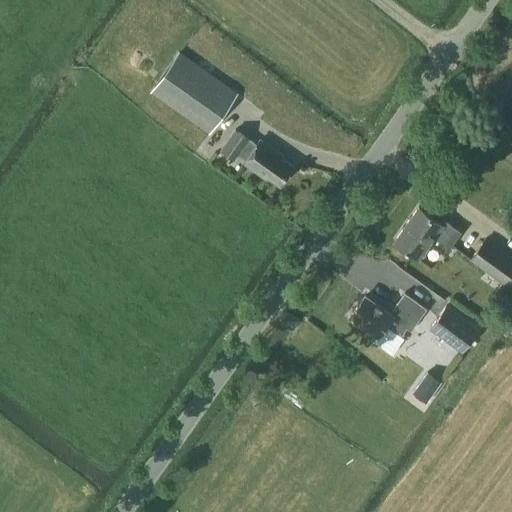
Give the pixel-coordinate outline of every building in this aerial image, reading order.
[(151,90),(210,132),(238,93),(179,51),(151,90)] [(237,153),(246,159),(244,161),(266,177),(268,174),(280,183),(293,165),(281,156),(282,154),(260,138),(257,143),(235,128),(222,148),(235,157),(237,153)] [(442,222),(419,205),(394,240),(419,257),(434,236),(450,247),(462,230),(444,218),(442,222)] [(504,281),(511,269),(511,255),(485,236),(470,257),(504,281)] [(378,335),(386,324),(401,334),(407,326),(411,329),(427,307),(405,291),(390,312),(365,294),(351,314),(378,335)] [(462,350),(479,327),(446,304),(430,327),(462,350)] [(442,380),(427,370),(413,389),(428,399),(442,380)]
